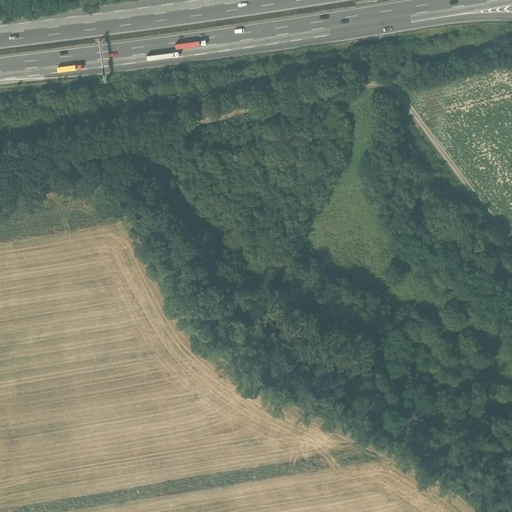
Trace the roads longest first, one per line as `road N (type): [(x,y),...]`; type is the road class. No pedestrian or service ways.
road 1 (track): [(465,511),(439,487),(261,401),(181,329),(99,196),(0,210)]
road 2 (track): [(145,140),(350,87),(390,86),(511,245)]
road 3 (motorway): [(0,71),(425,9)]
road 4 (motorway): [(270,0),(0,38)]
road 5 (track): [(0,169),(145,140)]
